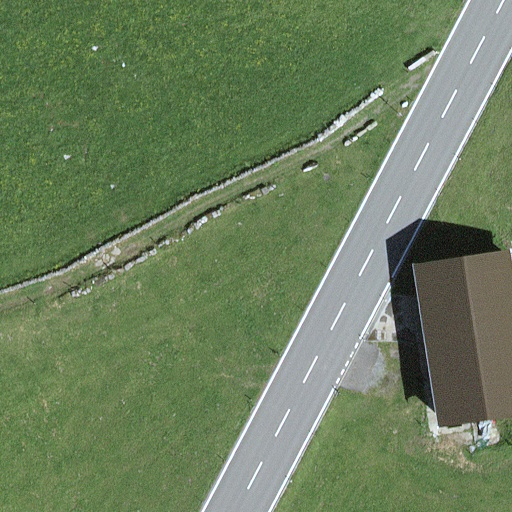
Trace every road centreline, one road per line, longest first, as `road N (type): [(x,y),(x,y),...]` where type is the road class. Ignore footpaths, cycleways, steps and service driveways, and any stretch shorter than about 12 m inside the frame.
road 1 (primary): [(503,0),(237,511)]
road 2 (track): [(443,480),(414,454),(376,384),(320,352)]
